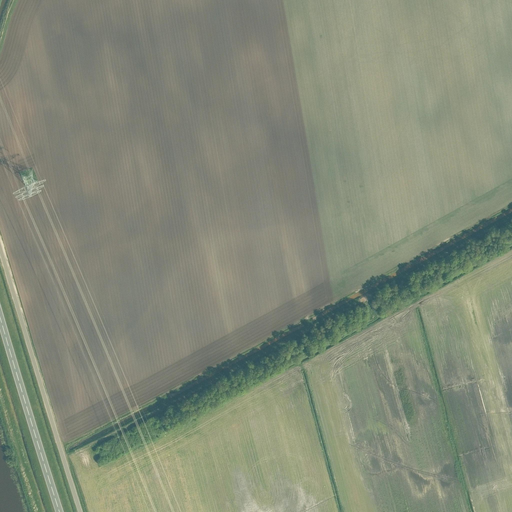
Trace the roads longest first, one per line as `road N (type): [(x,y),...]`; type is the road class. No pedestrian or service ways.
road 1 (unclassified): [(80,511),(0,246)]
road 2 (trunk): [(59,511),(0,316)]
